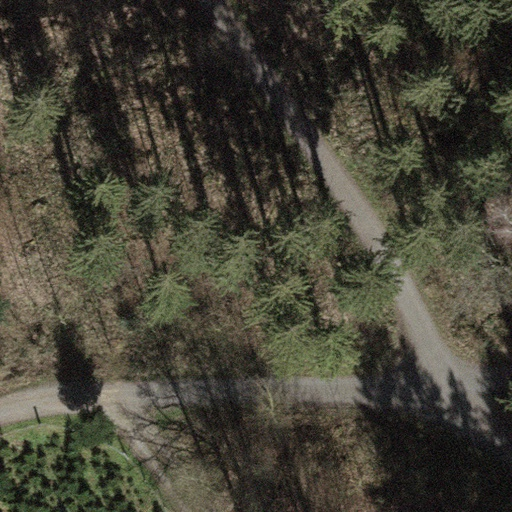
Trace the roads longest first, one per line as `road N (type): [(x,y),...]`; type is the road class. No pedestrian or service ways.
road 1 (track): [(448,359),(0,425)]
road 2 (track): [(448,359),(222,0)]
road 3 (track): [(105,405),(192,511)]
